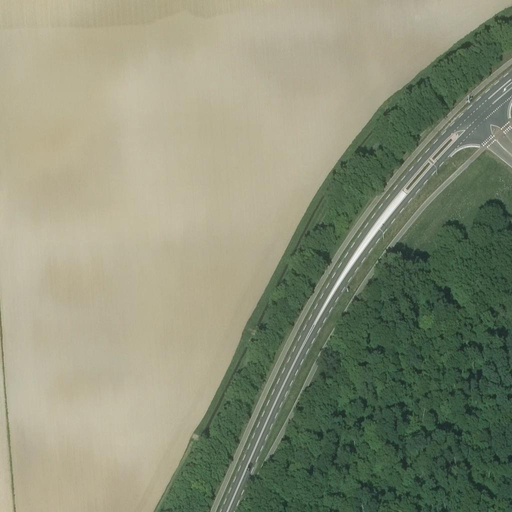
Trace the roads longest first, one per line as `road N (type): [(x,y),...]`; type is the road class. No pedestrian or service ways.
road 1 (primary): [(472,109),(362,234),(316,320)]
road 2 (primary): [(316,320),(395,212),(472,127)]
road 3 (primary): [(227,511),(316,320)]
